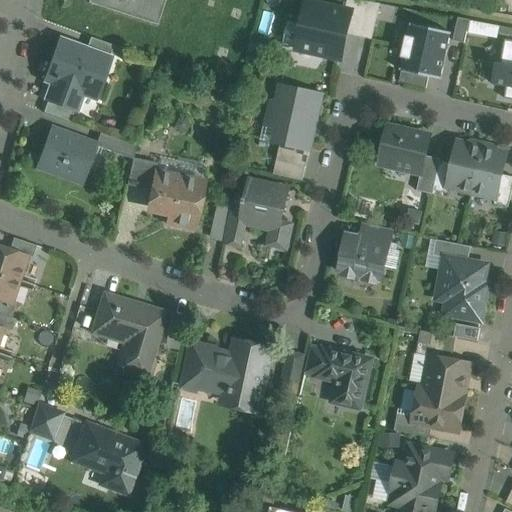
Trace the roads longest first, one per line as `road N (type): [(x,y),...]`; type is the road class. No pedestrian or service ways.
road 1 (residential): [(0,219),(192,287),(296,313),(350,96),(511,133)]
road 2 (residential): [(511,299),(465,511)]
road 3 (unknown): [(70,244),(34,390)]
